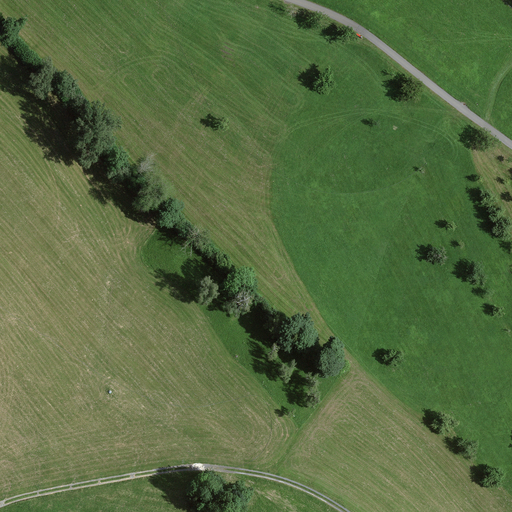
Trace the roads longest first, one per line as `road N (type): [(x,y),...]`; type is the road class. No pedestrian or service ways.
road 1 (track): [(0,506),(210,467),(298,486),(342,511)]
road 2 (residential): [(289,0),(361,32),(511,146)]
